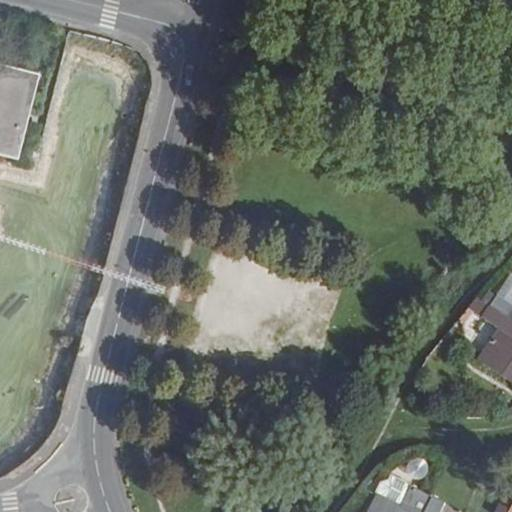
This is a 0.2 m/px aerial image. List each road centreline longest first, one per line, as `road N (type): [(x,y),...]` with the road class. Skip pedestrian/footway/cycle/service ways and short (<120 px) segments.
road 1 (track): [(166,511),(150,416),(250,8)]
road 2 (secondary): [(190,30),(104,380),(95,455),(103,495)]
road 3 (track): [(324,511),(403,372),(511,240)]
road 4 (track): [(319,275),(486,197),(511,151)]
road 5 (secondary): [(73,0),(190,30)]
